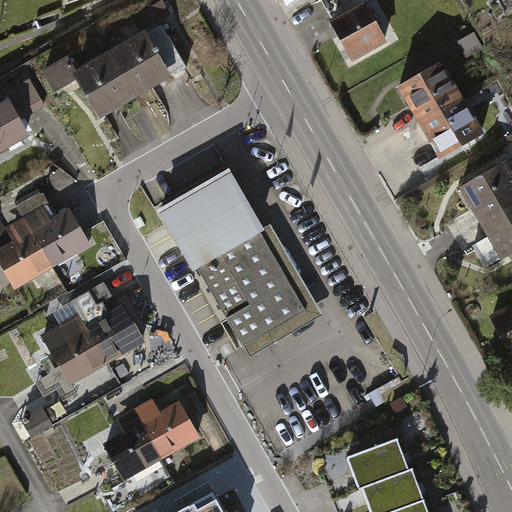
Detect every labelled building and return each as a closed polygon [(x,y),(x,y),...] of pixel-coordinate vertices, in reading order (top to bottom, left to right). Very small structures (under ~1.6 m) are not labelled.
[(323,0),(336,21),(365,4),(372,0),(323,0)] [(386,39),(365,4),(336,21),(332,23),(353,58),(386,39)] [(162,26),(111,56),(136,98),(187,68),(162,26)] [(476,36),(459,46),(469,62),(486,51),(476,36)] [(111,56),(78,75),(76,76),(77,77),(101,118),(136,98),(111,56)] [(68,59),(45,72),(55,90),(77,77),(76,76),(78,75),(68,59)] [(440,64),(399,87),(419,123),(461,99),(440,64)] [(28,81),(8,93),(24,119),(44,107),(28,81)] [(481,135),(461,99),(419,123),(440,159),(481,135)] [(0,107),(0,150),(26,135),(7,104),(0,107)] [(511,178),(503,164),(461,189),(482,224),(511,206),(511,178)] [(198,267),(250,358),(324,316),(271,224),(257,232),(227,172),(162,210),(195,268),(198,267)] [(18,205),(26,220),(51,264),(88,243),(71,212),(56,220),(41,193),(18,205)] [(511,252),(511,206),(482,224),(502,258),(511,252)] [(0,260),(14,286),(51,264),(26,220),(15,226),(22,240),(12,245),(0,223),(0,260)] [(112,297),(103,283),(72,301),(81,316),(106,361),(143,339),(125,308),(106,319),(99,307),(104,304),(103,302),(112,297)] [(511,314),(494,324),(511,360),(511,314)] [(106,361),(81,316),(44,337),(61,368),(70,382),(70,381),(106,361)] [(70,382),(61,368),(37,381),(45,395),(57,389),(64,400),(77,393),(70,381),(70,382)] [(403,381),(381,393),(388,406),(410,394),(403,381)] [(66,413),(60,402),(44,412),(42,409),(23,420),(32,436),(52,425),(50,422),(66,413)] [(147,405),(135,411),(161,456),(198,435),(180,404),(155,418),(147,405)] [(124,477),(161,456),(135,411),(124,418),(131,432),(106,446),(124,477)] [(398,439),(347,457),(359,488),(363,487),(409,470),(398,439)] [(409,470),(363,487),(372,511),(391,511),(425,500),(413,468),(409,470)] [(224,511),(216,495),(184,511),(224,511)] [(429,511),(425,500),(391,511),(429,511)]
